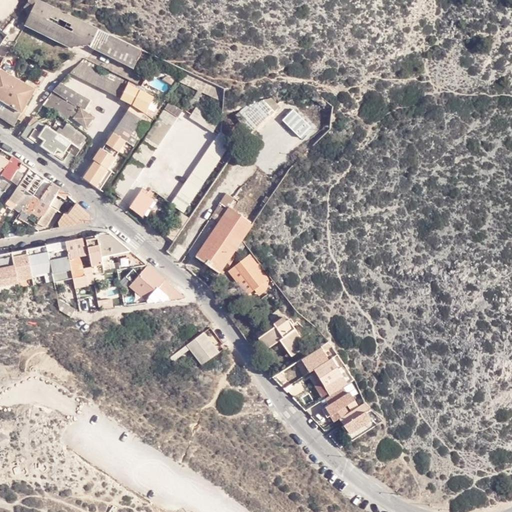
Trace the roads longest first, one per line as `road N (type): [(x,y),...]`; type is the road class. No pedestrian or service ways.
road 1 (residential): [(411,511),(364,484),(297,423),(197,290),(114,219)]
road 2 (residential): [(114,219),(0,135)]
